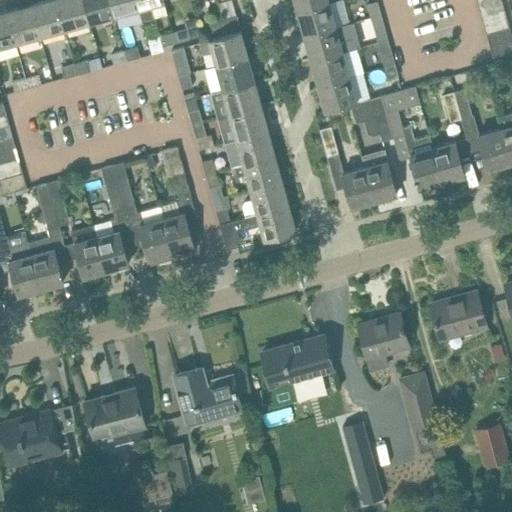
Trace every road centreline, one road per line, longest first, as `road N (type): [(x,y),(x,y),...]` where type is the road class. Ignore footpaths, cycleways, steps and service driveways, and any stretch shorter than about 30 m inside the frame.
road 1 (residential): [(0,351),(511,217)]
road 2 (unknown): [(391,0),(402,44),(423,66),(445,70),(469,61),(480,46)]
